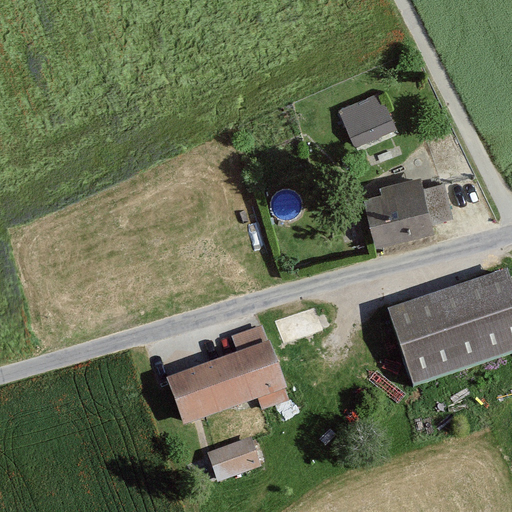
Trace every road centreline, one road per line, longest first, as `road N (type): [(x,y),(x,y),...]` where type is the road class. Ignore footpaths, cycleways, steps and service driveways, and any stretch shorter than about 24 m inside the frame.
road 1 (unclassified): [(511,235),(0,376)]
road 2 (track): [(511,209),(405,0)]
